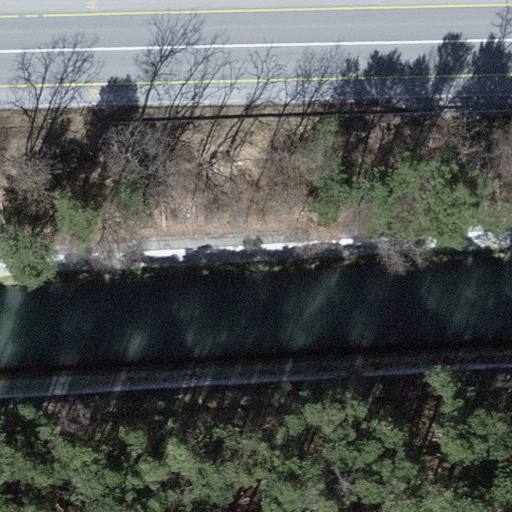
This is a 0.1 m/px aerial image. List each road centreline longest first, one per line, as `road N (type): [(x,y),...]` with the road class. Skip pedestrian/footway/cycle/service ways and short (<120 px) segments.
road 1 (primary): [(511,49),(0,61)]
road 2 (motorway): [(0,174),(511,164)]
